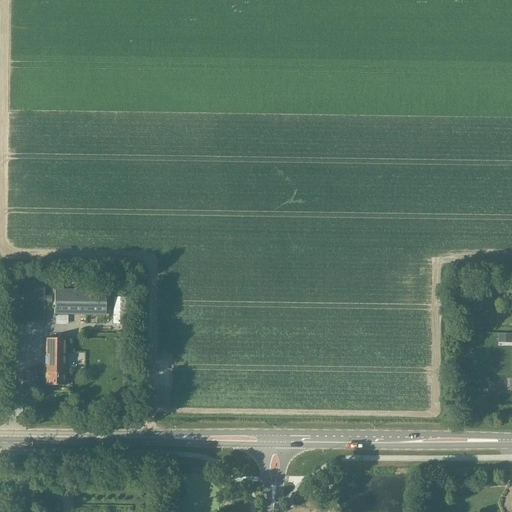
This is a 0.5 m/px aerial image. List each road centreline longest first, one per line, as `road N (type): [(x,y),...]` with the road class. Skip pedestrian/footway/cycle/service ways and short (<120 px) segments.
road 1 (primary): [(273,432),(0,432)]
road 2 (primary): [(0,439),(263,445)]
road 3 (primary): [(511,436),(273,432)]
road 4 (primary): [(284,445),(511,445)]
